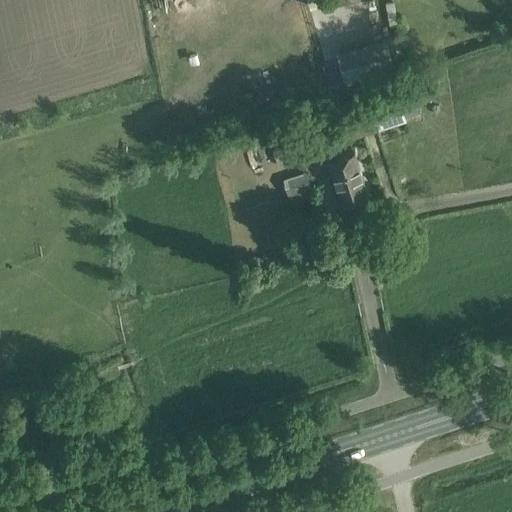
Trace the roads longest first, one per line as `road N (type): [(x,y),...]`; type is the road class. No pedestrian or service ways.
road 1 (primary): [(158,511),(511,397)]
road 2 (unclassified): [(392,396),(362,271),(365,238),(394,212),(511,189)]
